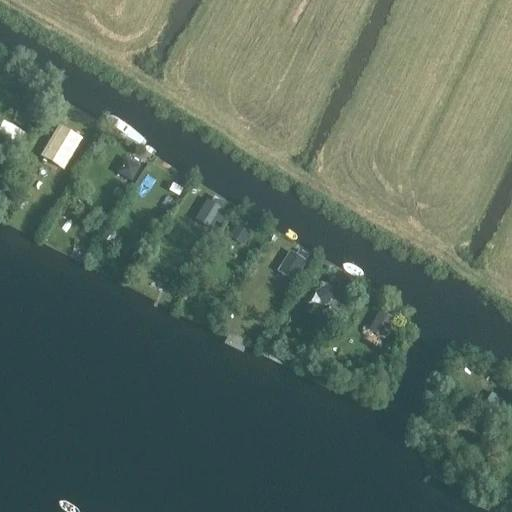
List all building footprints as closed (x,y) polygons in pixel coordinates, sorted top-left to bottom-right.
[(125,160),(117,174),(131,183),(139,169),(125,160)] [(147,176),(141,184),(150,190),(156,181),(147,176)] [(173,186),(169,192),(178,198),(182,191),(173,186)] [(207,201),(199,213),(215,224),(220,227),(228,215),(223,211),(226,206),(214,198),(211,204),(207,201)] [(236,227),(229,238),(241,246),(248,235),(236,227)] [(110,231),(103,240),(110,245),(116,236),(110,231)] [(291,254),(282,267),(296,276),(305,262),(308,257),(299,252),(296,257),(291,254)] [(333,283),(318,291),(326,307),(342,299),(333,283)] [(347,304),(342,312),(349,317),(355,309),(347,304)] [(380,313),(372,328),(387,335),(394,321),(380,313)] [(324,333),(318,342),(327,348),(333,339),(324,333)] [(492,395),(484,409),(495,416),(503,402),(492,395)] [(465,396),(461,402),(470,408),(474,402),(465,396)] [(489,422),(481,435),(488,439),(496,426),(489,422)]
